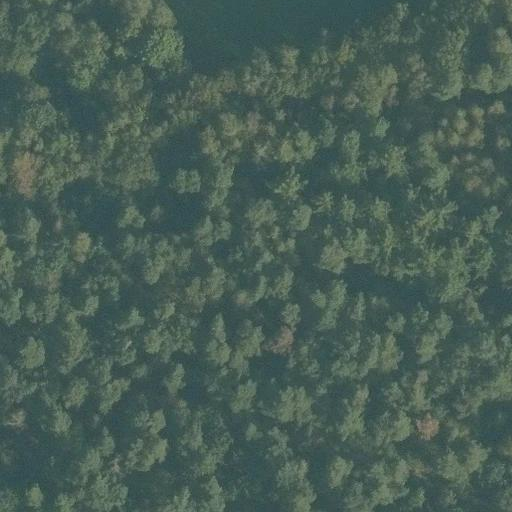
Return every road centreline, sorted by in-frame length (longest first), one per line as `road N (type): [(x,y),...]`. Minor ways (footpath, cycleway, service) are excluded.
road 1 (unclassified): [(0,232),(511,43)]
road 2 (track): [(511,507),(414,465),(0,332)]
